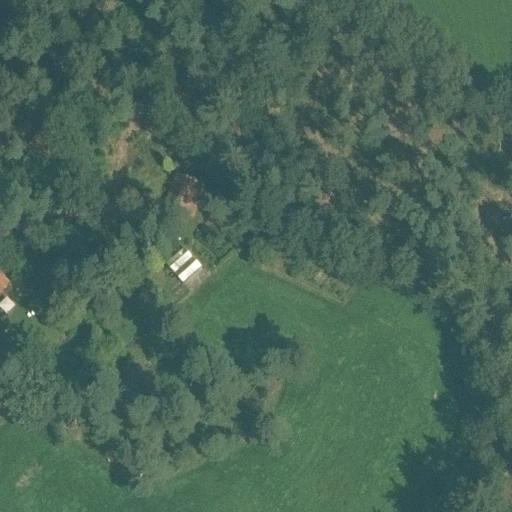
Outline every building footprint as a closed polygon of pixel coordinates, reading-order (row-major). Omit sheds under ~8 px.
[(55,139),(44,130),(30,146),(41,156),(55,139)] [(185,216),(196,186),(177,178),(165,208),(185,216)] [(0,223),(13,204),(0,194),(0,223)] [(183,279),(199,296),(213,282),(197,265),(183,279)] [(0,293),(9,285),(0,277),(0,293)]
